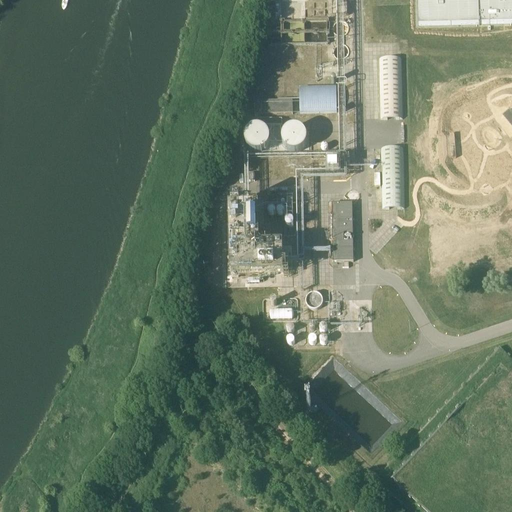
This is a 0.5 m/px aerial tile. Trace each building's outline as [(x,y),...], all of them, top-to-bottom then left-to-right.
[(511,0),(417,0),(418,26),(511,24),(511,0)] [(348,16),(348,2),(332,2),(332,16),(348,16)] [(273,22),(268,22),(268,26),(270,26),(271,34),(268,34),(268,37),(271,37),(271,43),(268,43),(269,46),(328,45),(327,22),(275,22),(275,24),(273,24),(273,22)] [(401,59),(379,60),(380,120),(403,120),(401,59)] [(336,89),(300,90),(300,114),(336,113),(336,89)] [(293,101),(254,102),(254,115),(293,115),(293,101)] [(403,149),(381,149),(382,210),(404,209),(403,149)] [(296,219),(295,207),(295,201),(287,201),(266,202),(266,219),(296,219)] [(352,204),(332,204),(333,263),(353,262),(352,204)] [(283,250),(259,250),(259,227),(260,227),(260,210),(258,210),(258,205),(230,206),(231,279),(260,279),(284,278),(283,250)] [(270,309),(281,309),(280,300),(270,301),(270,309)] [(270,310),(270,320),(293,320),(293,310),(270,310)]
